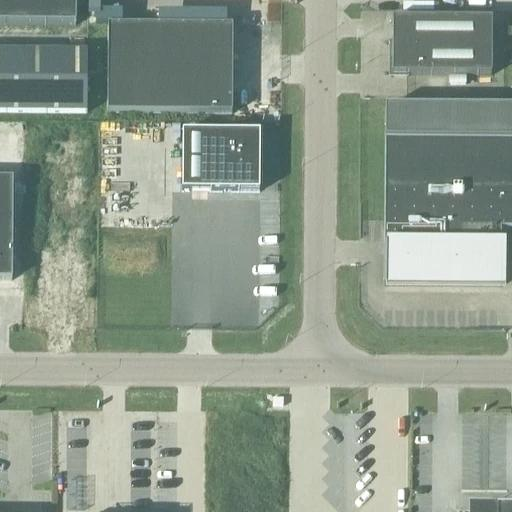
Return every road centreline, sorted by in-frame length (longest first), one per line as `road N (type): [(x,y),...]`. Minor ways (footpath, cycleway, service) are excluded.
road 1 (unclassified): [(319,371),(320,0)]
road 2 (unclassified): [(319,371),(0,369)]
road 3 (unclassified): [(511,372),(319,371)]
